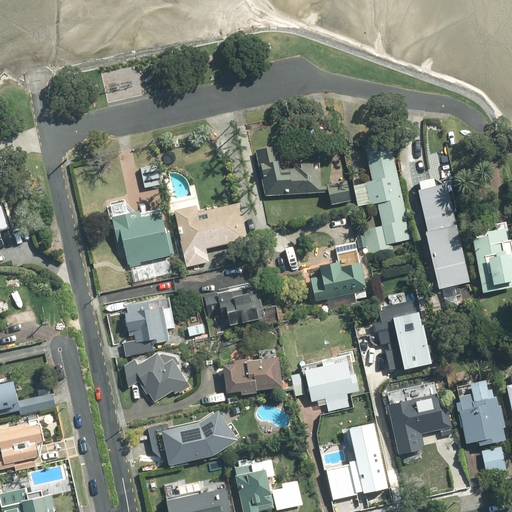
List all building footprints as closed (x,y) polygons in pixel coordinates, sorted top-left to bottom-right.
[(424,162),(422,129),(412,130),(414,163),(424,162)] [(409,159),(410,143),(400,142),(399,159),(409,159)] [(385,226),(364,231),(368,248),(369,252),(373,252),(393,247),(392,242),(411,238),(390,145),(368,150),(375,181),(354,186),(359,206),(379,201),(385,226)] [(257,150),(267,194),(330,191),(332,204),(352,200),(348,181),(321,187),(320,162),(303,164),(303,168),(282,169),(277,146),(257,150)] [(448,150),(440,151),(442,165),(449,164),(448,150)] [(162,183),(158,165),(141,168),(146,187),(162,183)] [(422,191),(431,231),(459,226),(450,184),(422,191)] [(176,211),(188,266),(209,261),(206,248),(247,239),(240,203),(199,212),(198,206),(176,211)] [(0,231),(9,228),(1,204),(0,204),(0,231)] [(167,235),(162,213),(142,218),(141,210),(113,217),(120,247),(123,246),(126,259),(128,259),(130,267),(141,264),(140,261),(176,254),(171,234),(167,235)] [(471,281),(459,226),(431,231),(429,232),(441,288),(471,281)] [(491,237),(476,239),(485,292),(511,286),(511,253),(511,254),(507,228),(490,231),(491,237)] [(407,255),(379,262),(380,269),(409,262),(407,255)] [(312,278),(317,300),(355,292),(357,298),(366,296),(365,290),(368,289),(362,263),(343,267),(342,262),(321,267),(323,276),(312,278)] [(259,286),(219,294),(218,292),(205,295),(209,315),(222,312),(222,315),(229,314),(231,324),(265,317),(259,286)] [(169,340),(163,307),(151,309),(149,301),(128,305),(129,312),(126,313),(130,335),(135,334),(136,340),(124,343),(126,353),(152,349),(151,343),(169,340)] [(401,368),(402,370),(430,365),(423,328),(421,329),(417,309),(412,310),(411,304),(370,311),(375,334),(392,331),(396,350),(384,352),(388,370),(401,368)] [(135,360),(125,366),(129,387),(140,381),(147,394),(150,392),(155,401),(174,390),(176,393),(179,391),(180,392),(190,386),(180,370),(177,365),(180,363),(176,358),(162,354),(160,355),(158,353),(138,365),(135,360)] [(276,358),(248,361),(248,359),(236,361),(238,374),(224,376),(227,396),(258,392),(257,386),(267,385),(267,383),(279,381),(276,358)] [(349,361),(306,371),(313,402),(326,399),(329,411),(350,407),(347,393),(360,390),(357,374),(352,375),(349,361)] [(300,372),(293,374),(296,390),(304,388),(300,372)] [(506,427),(502,406),(500,406),(498,397),(492,399),(488,380),(474,383),(476,393),(462,396),(463,402),(458,403),(462,427),(466,426),(469,443),(481,440),(482,445),(507,440),(504,427),(506,427)] [(0,385),(0,414),(21,410),(22,413),(56,406),(54,393),(19,401),(15,382),(0,385)] [(439,395),(392,405),(401,450),(425,445),(422,433),(445,428),(439,395)] [(220,411),(200,423),(164,431),(171,465),(215,456),(239,440),(220,411)] [(41,424),(0,432),(0,438),(4,455),(0,455),(0,469),(16,466),(16,470),(36,466),(34,457),(41,456),(38,443),(45,441),(41,424)] [(356,443),(355,440),(347,442),(348,446),(334,449),(344,497),(374,491),(370,475),(374,474),(371,460),(380,458),(376,439),(363,442),(356,443)] [(506,470),(502,447),(483,451),(488,473),(506,470)] [(271,491),(268,477),(275,475),(272,460),(236,468),(245,511),(259,511),(259,510),(274,507),(274,504),(276,503),(278,510),(302,504),(298,481),(283,484),(284,488),(274,491),(271,491)] [(468,482),(465,464),(452,467),(456,485),(468,482)] [(212,511),(208,487),(193,490),(193,493),(180,495),(178,483),(165,485),(168,498),(166,498),(169,511),(212,511)] [(229,511),(225,488),(214,490),(218,511),(229,511)] [(18,509),(5,511),(55,511),(54,508),(56,508),(52,494),(16,502),(18,509)]
